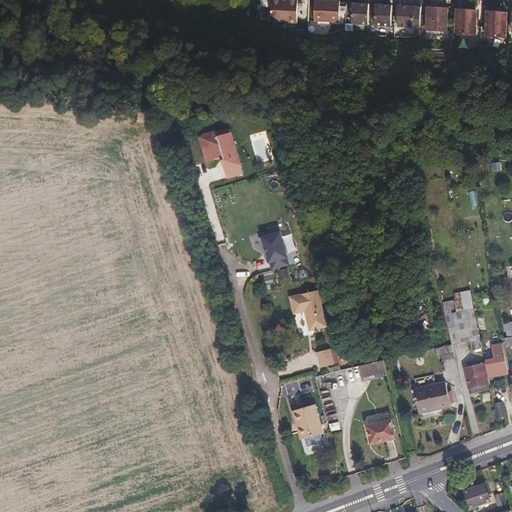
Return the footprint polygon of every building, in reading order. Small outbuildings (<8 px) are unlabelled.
[(293,23),(294,0),(285,0),(266,0),(266,23),(293,23)] [(333,22),(334,2),(323,2),(309,1),(309,21),(333,22)] [(362,26),(363,5),(346,4),(345,25),(362,26)] [(385,27),(386,6),(369,5),(368,26),(385,27)] [(408,28),(409,7),(392,6),(391,27),(408,28)] [(422,8),(421,30),(442,32),(443,9),(422,8)] [(470,39),(471,14),(451,14),(451,39),(470,39)] [(500,40),(500,15),(481,15),(481,40),(500,40)] [(241,172),(229,127),(219,130),(221,136),(218,137),(216,131),(202,134),(205,144),(202,144),(206,160),(220,156),(220,158),(227,157),(228,162),(222,163),(225,176),(241,172)] [(270,271),(292,265),(283,231),(261,237),(270,271)] [(325,325),(317,288),(312,290),(320,326),(325,325)] [(320,326),(312,290),(294,294),(298,311),(303,310),(308,329),(320,326)] [(410,317),(402,319),(405,331),(433,324),(425,292),(405,297),(410,317)] [(298,311),(294,294),(288,295),(292,312),(298,311)] [(480,346),(475,325),(470,326),(463,300),(441,305),(450,342),(468,338),(470,348),(480,346)] [(506,370),(499,341),(488,343),(491,356),(482,358),(486,374),(506,370)] [(440,348),(443,361),(455,358),(452,346),(440,348)] [(329,363),(326,349),(315,351),(318,366),(329,363)] [(360,376),(386,370),(383,356),(357,363),(360,376)] [(486,389),(480,362),(461,366),(466,386),(474,385),(475,391),(486,389)] [(443,381),(411,387),(415,411),(447,406),(443,381)] [(496,417),(504,418),(505,404),(497,403),(496,417)] [(320,432),(313,404),(291,409),(295,426),(299,425),(301,436),(320,432)] [(394,435),(390,418),(366,423),(369,441),(394,435)] [(488,485),(468,492),(474,508),(493,502),(488,485)]
